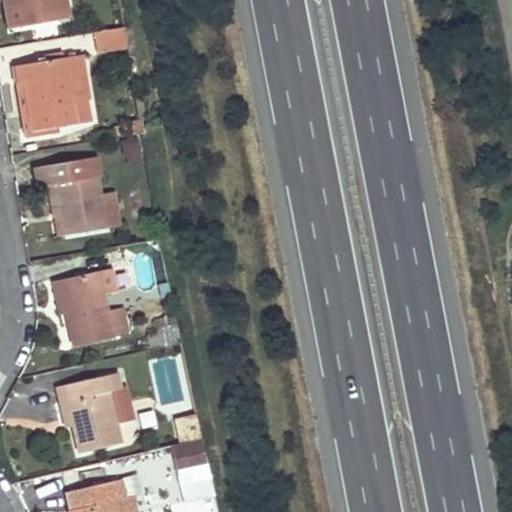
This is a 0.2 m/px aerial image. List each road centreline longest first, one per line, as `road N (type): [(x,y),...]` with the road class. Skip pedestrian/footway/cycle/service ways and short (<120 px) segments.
road 1 (motorway): [(456,511),(357,0)]
road 2 (motorway): [(277,0),(375,511)]
road 3 (residential): [(0,364),(21,329),(0,200)]
